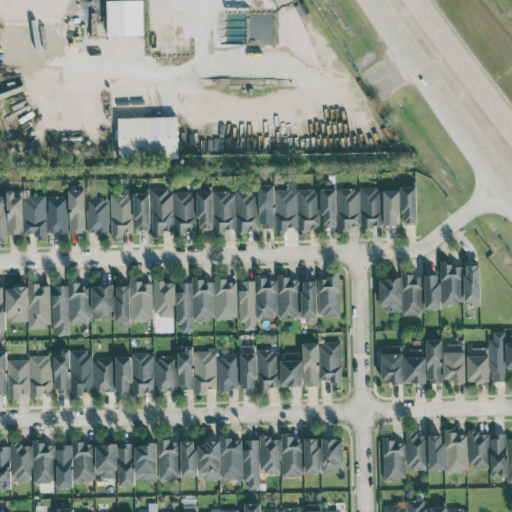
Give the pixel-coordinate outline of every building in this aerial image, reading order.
[(107,36),(143,35),(142,0),(106,1),(107,36)] [(117,118),(118,160),(178,158),(177,117),(117,118)] [(319,190),(296,190),(296,182),(287,182),(287,190),(274,190),(274,185),(258,185),(258,228),(275,228),(275,233),(285,233),(285,227),(297,227),(297,233),(308,233),(308,227),(319,227),(319,190)] [(415,186),(400,187),(401,225),(416,224),(415,186)] [(133,232),(132,188),(123,188),(123,194),(110,194),(111,238),(122,238),(122,232),(133,232)] [(339,232),(350,232),(350,225),(360,225),(360,231),(371,231),(371,226),(382,225),(381,188),(358,188),(338,188),(339,232)] [(196,231),(195,192),(168,193),(168,189),(151,189),(152,236),(163,236),(162,232),(196,231)] [(320,189),(321,226),(336,226),(336,189),(320,189)] [(69,233),(84,233),(84,190),(68,190),(69,233)] [(398,190),(383,191),(383,225),(398,224),(398,190)] [(0,236),(7,237),(7,234),(23,233),(22,196),(14,197),(14,191),(6,191),(6,197),(0,196),(0,236)] [(212,192),(197,192),(197,229),(212,229),(212,192)] [(257,228),(257,192),(214,192),(215,233),(236,232),(236,234),(246,234),(246,229),(257,228)] [(134,193),(134,232),(150,231),(149,193),(134,193)] [(23,197),(24,234),(36,234),(36,239),(46,239),(45,196),(23,197)] [(47,197),(48,234),(68,234),(67,196),(47,197)] [(88,233),(109,233),(108,198),(87,199),(88,233)] [(462,266),(450,267),(450,261),(441,261),(442,304),(463,303),(462,266)] [(480,306),(479,265),(464,265),(465,307),(480,306)] [(299,318),(299,280),(288,280),(288,274),(277,274),(277,280),(266,280),(266,275),(254,275),(254,281),(239,281),(239,322),(244,322),(244,330),(255,331),(255,318),(299,318)] [(422,274),(402,275),(402,278),(380,278),(381,312),(403,312),(403,314),(423,314),(422,274)] [(237,319),(236,282),(225,282),(225,275),(214,276),(214,282),(203,282),(203,276),(191,276),(191,283),(176,283),(177,324),(181,324),(181,332),(192,332),(192,319),(216,319),(237,319)] [(439,309),(439,275),(424,275),(424,309),(439,309)] [(318,276),(319,317),(339,316),(339,276),(318,276)] [(90,286),(77,286),(77,279),(67,279),(67,285),(52,285),(52,335),(68,335),(68,322),(90,322),(90,286)] [(153,316),(174,316),(174,282),(153,281),(153,316)] [(317,322),(316,281),(302,281),(302,322),(317,322)] [(131,321),(152,321),(152,282),(131,282),(131,321)] [(0,330),(7,331),(7,321),(28,321),(28,327),(50,327),(50,284),(28,284),(28,287),(0,287),(0,330)] [(112,285),(91,285),(91,312),(96,312),(96,319),(113,318),(112,285)] [(130,322),(129,285),(114,286),(115,322),(130,322)] [(490,381),(490,382),(505,381),(504,332),(493,332),(493,340),(488,340),(488,347),(466,348),(467,382),(490,381)] [(441,383),(442,340),(426,340),(426,383),(441,383)] [(340,342),(319,343),(320,383),(341,382),(340,342)] [(303,386),(318,386),(317,343),(302,343),(303,386)] [(464,344),(443,344),(443,381),(464,381),(464,344)] [(177,346),(178,390),(193,390),(192,346),(177,346)] [(405,383),(425,383),(425,349),(404,349),(405,383)] [(54,393),(70,393),(69,350),(53,350),(54,393)] [(216,388),(215,350),(194,350),(195,394),(205,394),(205,389),(216,388)] [(278,350),(257,350),(258,390),(279,389),(278,350)] [(70,351),(72,398),(82,397),(82,392),(92,392),(91,351),(70,351)] [(281,386),(301,386),(301,352),(281,352),(281,386)] [(115,356),(115,391),(131,391),(131,397),(143,396),(143,390),(154,390),(154,353),(132,353),(132,356),(115,356)] [(255,353),(240,354),(241,388),(256,388),(255,353)] [(402,353),(381,353),(381,382),(402,382),(402,353)] [(8,399),(20,399),(19,394),(30,393),(30,399),(41,399),(41,393),(52,393),(51,355),(28,355),(29,359),(7,360),(8,399)] [(237,355),(216,355),(218,391),(238,390),(237,355)] [(155,357),(156,391),(175,391),(175,357),(155,357)] [(113,358),(93,359),(94,392),(114,392),(113,358)] [(466,434),(456,434),(456,429),(445,429),(446,472),(467,472),(466,434)] [(488,467),(487,432),(467,432),(468,468),(488,467)] [(282,475),(321,474),(321,471),(343,471),(342,439),(319,440),(319,438),(293,439),(293,433),(281,433),(282,475)] [(491,477),(508,477),(508,482),(511,482),(511,439),(506,439),(505,433),(490,434),(491,477)] [(426,468),(426,434),(405,434),(406,469),(426,468)] [(444,469),(443,435),(427,435),(428,470),(444,469)] [(280,472),(279,437),(258,437),(258,440),(243,440),(243,482),(248,482),(248,490),(259,489),(259,473),(280,472)] [(384,480),(405,480),(404,442),(393,442),(393,437),(383,437),(384,480)] [(221,479),(242,479),(241,438),(220,438),(221,479)] [(73,487),(73,481),(95,481),(94,444),(83,445),(83,439),(72,439),(72,445),(56,445),(57,488),(73,487)] [(197,476),(196,441),(169,442),(169,439),(158,439),(158,479),(180,479),(180,476),(197,476)] [(54,442),(32,443),(33,482),(55,482),(54,442)] [(220,479),(219,442),(197,442),(198,479),(220,479)] [(134,486),(133,443),(118,443),(119,487),(134,486)] [(156,481),(156,443),(135,444),(135,481),(156,481)] [(31,480),(32,444),(12,444),(12,479),(31,480)] [(117,477),(117,444),(95,444),(96,477),(117,477)] [(0,490),(11,490),(10,446),(0,446),(0,490)] [(384,503),(384,511),(427,511),(428,502),(384,503)] [(148,511),(157,511),(157,503),(148,503),(148,511)] [(259,511),(259,503),(243,504),(243,511),(259,511)]
